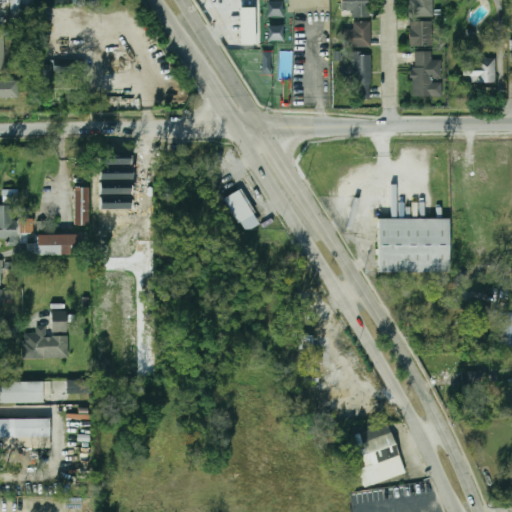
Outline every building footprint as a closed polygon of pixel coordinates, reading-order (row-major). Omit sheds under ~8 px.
[(10,0),(11,13),(23,13),(22,7),(33,7),(32,0),(10,0)] [(342,0),(342,10),(352,10),(352,17),(370,17),(370,0),(342,0)] [(433,0),(410,0),(410,16),(433,16),(433,0)] [(254,7),(240,8),(240,45),(255,45),(254,7)] [(433,46),(433,21),(410,21),(410,46),(433,46)] [(370,47),(370,22),(353,22),(353,29),(341,29),(341,47),(370,47)] [(442,60),(433,60),(433,51),(413,51),(413,97),(442,97),(442,60)] [(371,54),(351,54),(351,65),(339,65),(339,80),(353,80),(353,99),(371,99),(371,54)] [(463,82),(495,82),(495,59),(463,59),(463,82)] [(38,65),(39,88),(52,87),(51,74),(84,73),(83,60),(54,61),(54,64),(38,65)] [(0,102),(9,102),(9,77),(0,77),(0,102)] [(487,165),(487,171),(477,171),(477,166),(469,166),(469,189),(495,189),(495,165),(487,165)] [(87,188),(74,188),(74,226),(87,226),(87,188)] [(223,199),(241,188),(256,213),(238,224),(223,199)] [(13,206),(0,206),(0,244),(6,244),(6,245),(20,245),(19,219),(13,219),(13,206)] [(379,270),(379,218),(448,218),(448,270),(379,270)] [(81,234),(36,235),(36,255),(81,254),(81,234)] [(67,332),(66,311),(51,311),(52,332),(67,332)] [(511,312),(499,312),(499,351),(511,351),(511,312)] [(36,333),(23,334),(24,359),(69,358),(68,336),(46,336),(46,327),(36,327),(36,333)] [(312,351),(312,335),(298,335),(298,351),(303,351),(303,366),(320,366),(320,351),(312,351)] [(91,394),(91,381),(66,380),(66,393),(91,394)] [(43,382),(0,382),(0,403),(43,403),(43,382)] [(0,438),(49,438),(49,419),(0,419),(0,438)] [(404,474),(387,419),(352,430),(364,467),(359,468),(364,487),(404,474)]
